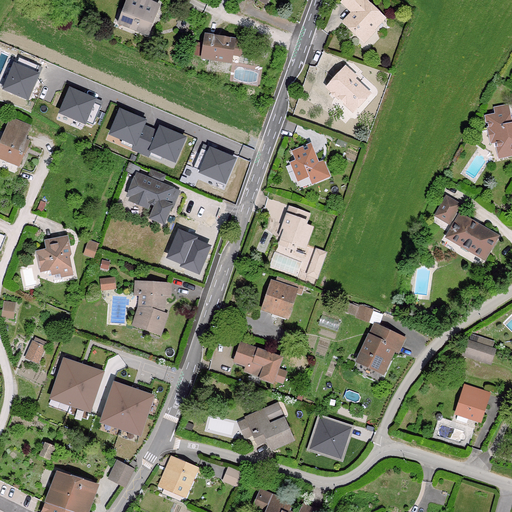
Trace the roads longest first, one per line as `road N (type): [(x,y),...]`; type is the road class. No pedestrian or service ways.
road 1 (residential): [(319,0),(172,415)]
road 2 (residential): [(160,440),(323,483),(346,480),(381,453)]
road 3 (residential): [(381,453),(391,412),(426,357),(511,291)]
road 4 (residential): [(381,453),(401,451),(511,485)]
